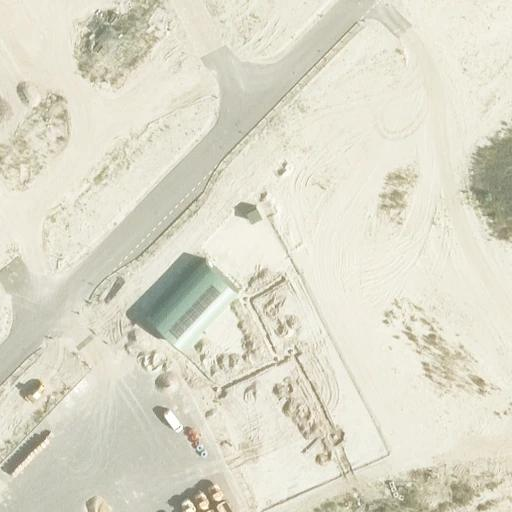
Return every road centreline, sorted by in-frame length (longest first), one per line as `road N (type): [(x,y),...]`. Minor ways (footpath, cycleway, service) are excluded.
road 1 (tertiary): [(34,328),(245,111)]
road 2 (tertiary): [(245,111),(357,0)]
road 3 (residential): [(189,0),(245,111)]
